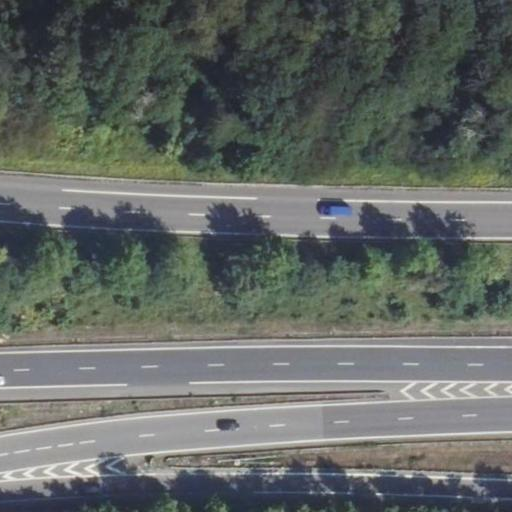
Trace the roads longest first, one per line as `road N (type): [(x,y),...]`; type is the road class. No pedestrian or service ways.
road 1 (motorway): [(0,453),(511,415)]
road 2 (motorway): [(511,220),(0,203)]
road 3 (motorway): [(0,371),(511,365)]
road 4 (motorway): [(0,493),(511,491)]
